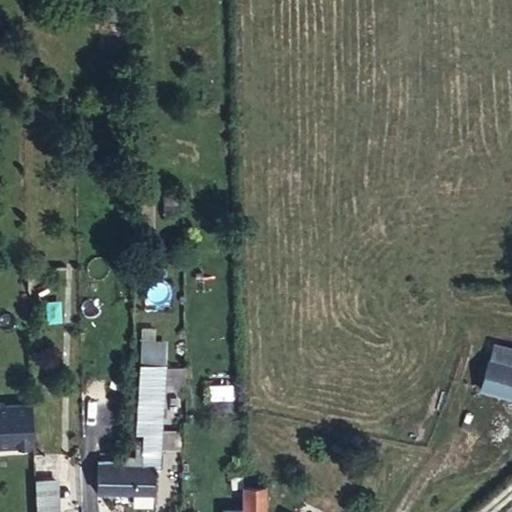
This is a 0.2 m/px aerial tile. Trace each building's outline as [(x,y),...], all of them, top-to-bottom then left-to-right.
[(511,350),(495,346),(491,361),(511,366),(511,350)] [(481,385),(511,393),(511,366),(491,361),(490,361),(488,360),(481,385)] [(135,456),(123,456),(121,459),(98,460),(97,491),(155,493),(155,471),(157,472),(157,469),(159,470),(165,365),(140,363),(136,431),(143,432),(143,439),(136,439),(135,456)] [(181,394),(166,393),(164,428),(178,429),(181,394)] [(0,448),(32,449),(32,404),(0,404),(0,448)] [(37,481),(37,511),(57,511),(57,481),(37,481)] [(265,511),(267,486),(242,487),(242,511),(265,511)]
